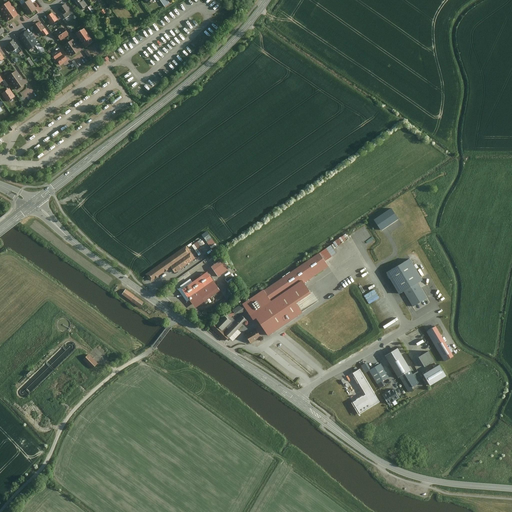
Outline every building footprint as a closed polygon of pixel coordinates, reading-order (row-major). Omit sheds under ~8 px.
[(30,0),(28,0),(21,6),(28,16),(37,10),(30,0)] [(84,1),(83,2),(81,0),(72,0),(74,4),(76,2),(78,5),(77,5),(81,11),(88,6),(84,1)] [(210,6),(215,11),(221,6),(216,1),(210,6)] [(1,8),(9,22),(19,16),(10,2),(1,8)] [(66,4),(58,9),(64,19),(72,15),(66,4)] [(53,13),(47,16),(52,25),(58,21),(53,13)] [(44,29),(40,22),(34,26),(39,34),(41,32),(45,37),(48,35),(44,29)] [(64,27),(55,33),(60,41),(69,35),(64,27)] [(84,28),(76,34),(86,48),(94,42),(84,28)] [(29,29),(18,37),(28,51),(38,44),(29,29)] [(80,50),(72,40),(65,45),(72,56),(80,50)] [(13,41),(7,44),(12,52),(18,48),(13,41)] [(56,59),(62,55),(59,50),(56,53),(55,52),(52,54),(56,60),(56,59)] [(62,55),(56,59),(60,65),(64,63),(63,62),(67,59),(63,54),(62,55)] [(25,83),(16,71),(8,77),(17,89),(25,83)] [(106,81),(97,88),(99,90),(108,84),(106,81)] [(10,90),(3,95),(7,102),(15,97),(10,90)] [(212,248),(217,245),(207,231),(202,234),(212,248)] [(346,233),(333,242),(336,247),(349,238),(346,233)] [(192,245),(196,251),(204,245),(200,239),(192,245)] [(146,274),(150,281),(171,266),(175,272),(195,258),(191,252),(187,246),(146,274)] [(257,318),(268,335),(318,302),(305,282),(328,266),(325,262),(332,258),(326,249),(318,255),(317,255),(265,289),(264,290),(243,304),(254,321),(257,318)] [(413,256),(386,272),(399,294),(404,291),(412,306),(428,297),(420,282),(426,278),(413,256)] [(229,270),(222,260),(211,267),(219,277),(229,270)] [(193,282),(190,279),(180,286),(182,289),(182,290),(195,309),(221,291),(208,272),(193,282)] [(125,289),(122,294),(152,316),(158,313),(125,289)] [(385,304),(379,309),(382,311),(380,312),(382,314),(379,318),(381,320),(391,311),(388,308),(388,307),(385,304)] [(231,322),(226,317),(218,325),(216,324),(212,329),(226,342),(228,340),(229,338),(230,339),(247,320),(242,316),(234,325),(231,322)] [(383,326),(384,329),(396,322),(395,319),(383,326)] [(454,356),(436,326),(427,331),(445,362),(454,356)] [(256,328),(245,334),(250,344),(261,338),(256,328)] [(398,349),(385,356),(398,378),(400,377),(411,370),(398,349)] [(434,361),(428,351),(425,353),(424,351),(420,354),(421,355),(418,357),(424,367),(434,361)] [(98,364),(89,354),(83,360),(92,369),(98,364)] [(380,364),(370,370),(377,383),(388,377),(380,364)] [(439,365),(422,375),(429,386),(446,376),(439,365)] [(380,401),(361,368),(353,373),(365,394),(353,402),(360,414),(380,401)] [(411,370),(400,377),(407,390),(412,387),(418,384),(411,370)] [(394,388),(382,394),(387,404),(399,397),(394,388)]
